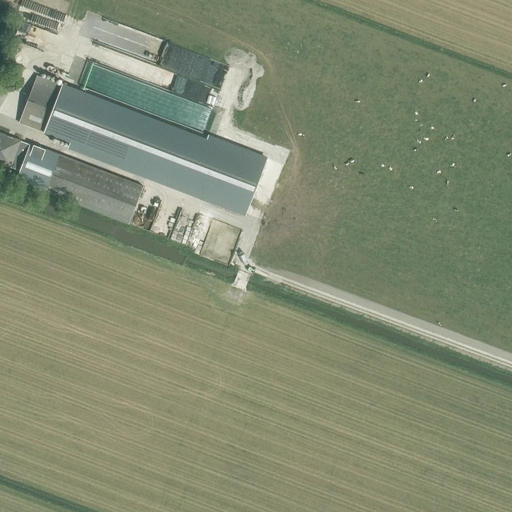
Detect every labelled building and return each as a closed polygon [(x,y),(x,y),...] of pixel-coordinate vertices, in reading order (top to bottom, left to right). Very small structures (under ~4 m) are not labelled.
[(50,24),(70,36),(77,26),(54,11),(49,19),(26,4),(20,12),(39,24),(42,21),(50,25),(50,24)] [(83,57),(138,74),(143,60),(86,42),(87,41),(82,39),(80,45),(86,47),(83,57)] [(208,137),(207,141),(37,77),(21,123),(70,142),(69,146),(246,214),(267,159),(208,137)] [(31,145),(0,132),(0,165),(11,169),(12,168),(20,171),(16,181),(130,225),(144,187),(31,143),(31,145)] [(230,261),(236,264),(244,248),(237,245),(230,261)]
